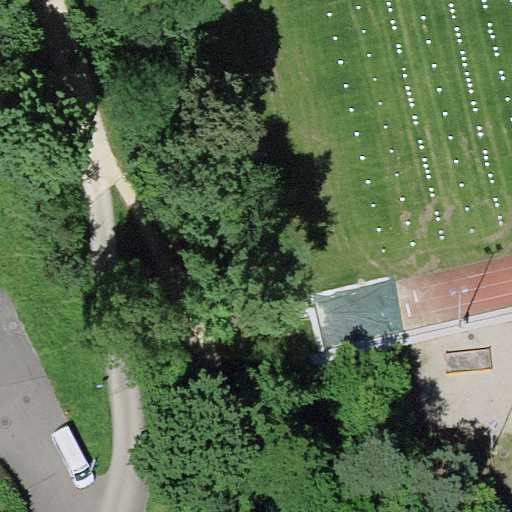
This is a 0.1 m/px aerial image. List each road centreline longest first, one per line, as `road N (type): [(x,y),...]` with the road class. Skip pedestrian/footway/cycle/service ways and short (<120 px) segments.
road 1 (track): [(122,511),(124,402),(97,125)]
road 2 (track): [(97,125),(47,0)]
